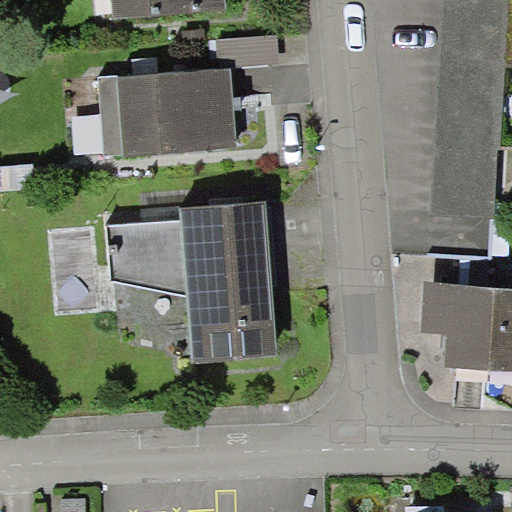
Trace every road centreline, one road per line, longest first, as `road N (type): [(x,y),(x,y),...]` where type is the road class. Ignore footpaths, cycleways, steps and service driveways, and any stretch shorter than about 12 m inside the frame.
road 1 (residential): [(336,0),(372,446)]
road 2 (residential): [(0,465),(372,446)]
road 3 (residential): [(372,446),(511,453)]
